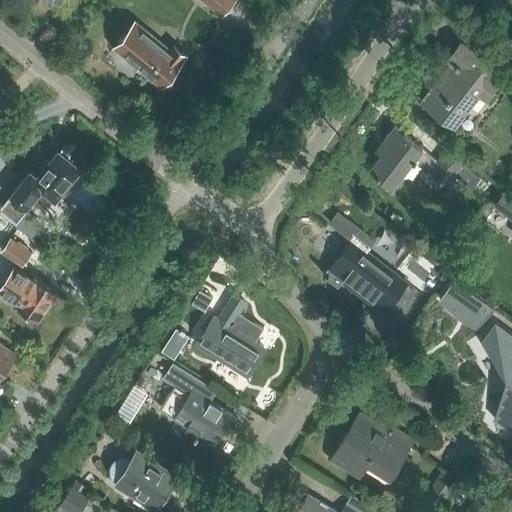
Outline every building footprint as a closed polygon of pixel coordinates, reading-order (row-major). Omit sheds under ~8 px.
[(203,0),(222,15),(234,0),(203,0)] [(186,56),(172,44),(168,49),(151,34),(136,21),(114,47),(130,60),(162,86),(186,56)] [(492,89),(505,74),(463,40),(449,57),(452,59),(420,101),(455,128),(480,97),(487,103),(496,92),(492,89)] [(370,169),(394,187),(404,175),(408,177),(420,162),(447,184),(454,175),(471,189),(480,177),(464,163),(447,150),(439,161),(423,149),(424,148),(396,126),(377,150),(382,154),(370,169)] [(268,156),(275,161),(281,154),(273,148),(268,156)] [(0,211),(17,225),(17,224),(31,208),(28,207),(26,207),(42,188),(55,199),(81,167),(59,149),(37,175),(30,170),(10,195),(10,193),(0,206),(0,211)] [(511,233),(511,195),(508,192),(496,209),(511,220),(511,231),(511,233)] [(330,223),(352,240),(324,276),(339,287),(346,279),(355,286),(354,288),(368,299),(385,313),(408,282),(391,269),(369,252),(376,242),(338,212),(330,223)] [(1,251),(22,265),(31,252),(3,233),(0,238),(0,249),(2,251),(1,251)] [(457,261),(449,273),(471,289),(480,278),(457,261)] [(16,306),(38,321),(58,290),(36,275),(34,278),(14,265),(16,267),(0,291),(0,290),(0,291),(18,304),(16,306)] [(454,279),(439,298),(460,314),(467,310),(485,318),(495,308),(454,279)] [(204,310),(212,297),(199,289),(191,302),(204,310)] [(197,344),(245,375),(263,347),(255,342),(264,328),(239,312),(245,302),(233,294),(217,318),(215,317),(197,344)] [(511,333),(495,321),(481,340),(506,377),(494,419),(511,432),(511,333)] [(164,356),(170,347),(163,342),(157,351),(164,356)] [(0,377),(15,355),(0,344),(0,377)] [(160,408),(176,417),(175,419),(197,433),(195,437),(197,439),(198,438),(211,447),(214,443),(215,444),(233,416),(209,401),(216,389),(173,361),(163,377),(175,384),(160,408)] [(334,458),(353,470),(360,475),(368,463),(391,478),(415,440),(391,425),(388,430),(361,413),(331,459),(333,459),(334,458)] [(116,488),(153,511),(176,477),(139,452),(135,450),(130,457),(125,455),(120,455),(115,458),(111,461),(109,467),(109,472),(111,477),(115,481),(112,485),(116,488)] [(453,488),(437,477),(423,499),(439,509),(453,488)] [(87,489),(75,481),(71,487),(83,495),(87,489)] [(59,508),(65,511),(80,511),(88,501),(71,490),(59,508)] [(374,511),(376,509),(351,494),(339,511),(335,511),(328,507),(329,506),(323,502),(322,503),(309,495),(298,511),(374,511)] [(485,511),(489,508),(477,498),(465,511),(485,511)]
